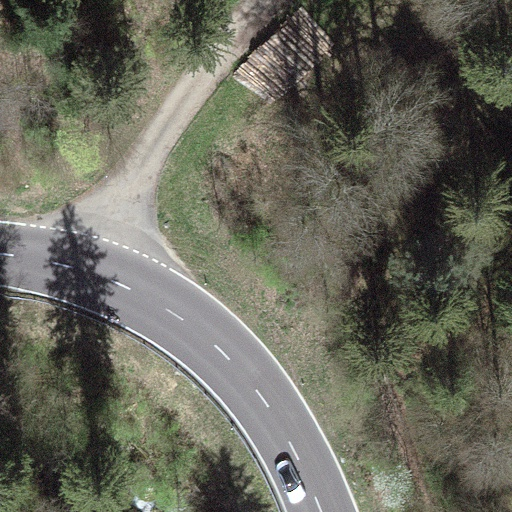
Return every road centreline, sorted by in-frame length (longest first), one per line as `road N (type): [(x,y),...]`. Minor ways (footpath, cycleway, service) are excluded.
road 1 (primary): [(0,262),(92,280),(155,310),(204,346),(282,433),(318,511)]
road 2 (track): [(267,0),(68,274)]
